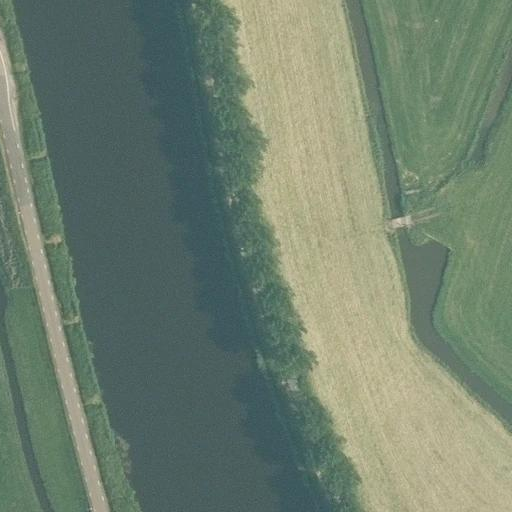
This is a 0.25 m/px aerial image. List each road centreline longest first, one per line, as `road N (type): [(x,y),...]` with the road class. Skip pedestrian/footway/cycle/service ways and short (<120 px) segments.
road 1 (track): [(399,511),(288,222),(247,0)]
road 2 (tertiary): [(98,511),(0,73)]
road 3 (track): [(432,208),(348,233),(288,222)]
